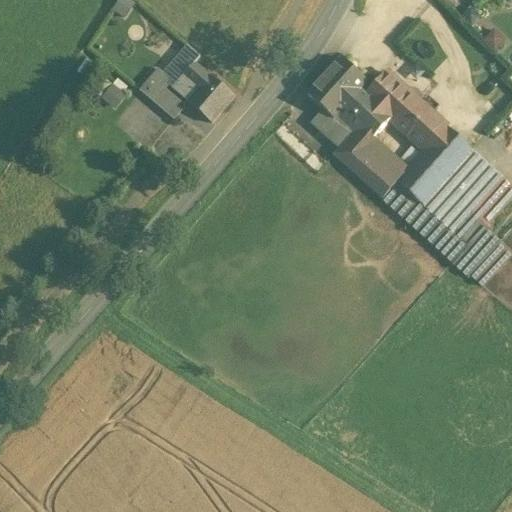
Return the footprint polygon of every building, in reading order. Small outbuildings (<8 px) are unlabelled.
[(131,12),(120,4),(110,19),(122,27),(131,12)] [(488,24),(475,39),(490,53),(503,37),(488,24)] [(176,88),(195,66),(201,60),(188,49),(163,77),(172,84),(176,88)] [(341,61),(307,98),(323,113),(334,122),(337,119),(365,88),(368,85),(341,61)] [(189,104),(210,80),(195,66),(176,88),(173,91),(189,104)] [(172,84),(163,77),(158,73),(140,95),(175,122),(185,109),(165,92),(172,84)] [(423,107),(388,75),(371,94),(370,95),(395,118),(397,115),(420,136),(435,118),(433,116),(423,107)] [(234,100),(210,80),(189,104),(188,105),(212,126),(234,100)] [(365,88),(337,119),(355,135),(368,147),(370,146),(375,140),(391,122),(395,118),(370,95),(371,94),(365,88)] [(429,100),(423,107),(433,116),(439,110),(429,100)] [(334,122),(323,113),(312,126),(340,151),(355,135),(337,119),(334,122)] [(445,127),(435,118),(420,136),(397,115),(395,118),(391,122),(425,152),(445,127)] [(447,130),(445,127),(425,152),(409,170),(397,184),(383,202),(453,264),(476,239),(461,226),(502,180),(447,130)] [(379,155),(370,146),(368,147),(355,135),(340,151),(333,158),(383,202),(397,184),(383,171),(392,161),(382,151),(379,155)] [(383,171),(397,184),(409,170),(375,140),(370,146),(379,155),(382,151),(392,161),(383,171)] [(511,199),(511,189),(502,180),(461,226),(476,239),(484,230),(511,199)] [(511,256),(484,230),(476,239),(453,264),(468,278),(471,276),(482,288),(511,256)]
